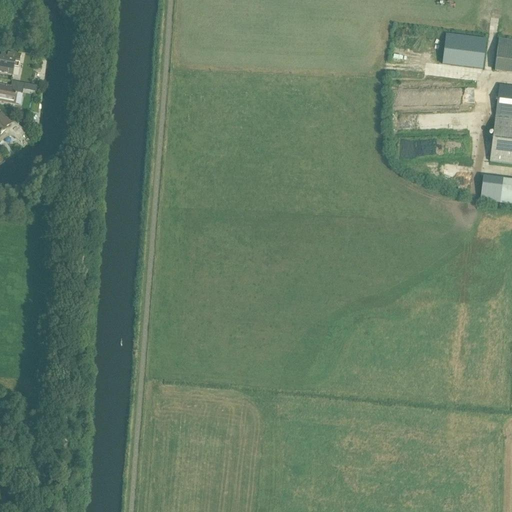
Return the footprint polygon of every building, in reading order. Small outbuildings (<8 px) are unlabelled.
[(428,45),(443,46),(443,32),(428,31),(428,45)] [(446,34),(442,64),(483,69),(486,39),(446,34)] [(495,72),(511,73),(511,42),(498,41),(495,72)] [(1,59),(0,58),(0,74),(13,77),(15,64),(19,64),(21,56),(2,52),(1,59)] [(0,102),(15,106),(17,94),(23,95),(24,89),(33,91),(34,87),(12,83),(11,88),(0,86),(0,102)] [(511,87),(500,86),(490,163),(511,165),(511,87)] [(0,143),(3,140),(9,137),(16,138),(19,141),(23,136),(29,141),(32,138),(8,119),(0,111),(0,143)] [(403,138),(403,154),(454,154),(454,137),(403,138)] [(483,178),(481,202),(500,205),(503,181),(483,178)] [(511,206),(511,181),(503,181),(500,205),(511,206)]
